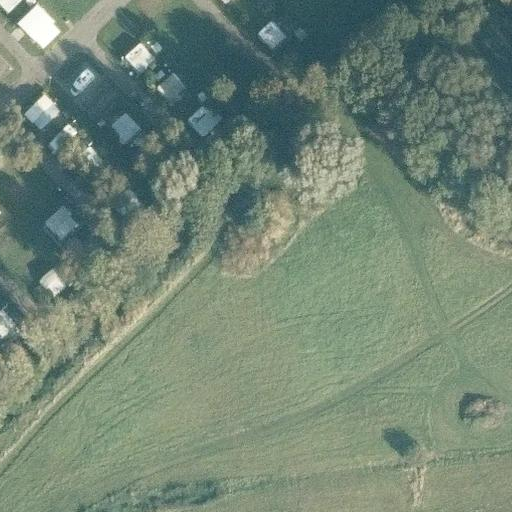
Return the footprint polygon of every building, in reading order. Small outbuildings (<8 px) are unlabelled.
[(57,0),(63,10),(79,0),(57,0)] [(261,34),(275,48),(292,32),(278,17),(261,34)] [(141,76),(158,59),(144,45),(127,62),(141,76)] [(159,91),(174,107),(192,91),(177,75),(159,91)] [(82,99),(90,108),(111,91),(103,82),(82,99)] [(24,118),(42,134),(63,112),(44,95),(24,118)] [(206,138),(220,122),(205,108),(190,124),(206,138)] [(127,146),(144,132),(129,113),(112,127),(127,146)] [(58,153),(79,133),(72,125),(50,146),(58,153)] [(92,147),(79,160),(95,175),(108,162),(92,147)] [(141,161),(152,169),(162,155),(151,147),(141,161)] [(42,217),(56,203),(42,190),(28,204),(42,217)] [(0,230),(1,231),(15,218),(0,201),(0,230)] [(63,240),(81,224),(66,207),(47,223),(63,240)] [(30,259),(18,273),(25,281),(38,267),(30,259)] [(57,269),(43,283),(57,299),(72,284),(57,269)] [(0,342),(0,343),(18,327),(3,309),(0,312),(0,342)]
